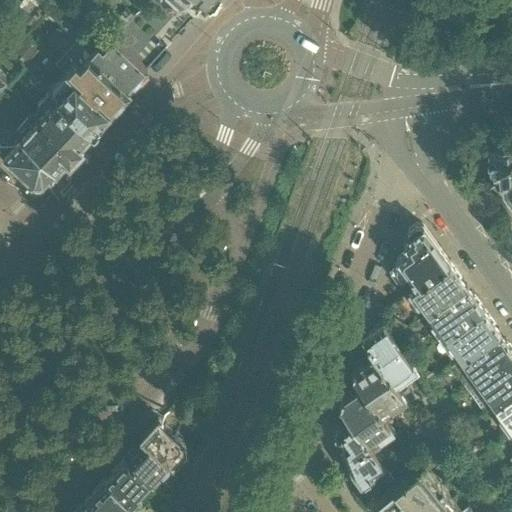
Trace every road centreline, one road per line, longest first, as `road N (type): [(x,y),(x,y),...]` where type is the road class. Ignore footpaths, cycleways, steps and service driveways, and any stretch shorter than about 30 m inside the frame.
road 1 (tertiary): [(37,511),(194,340),(240,238),(215,177)]
road 2 (residential): [(282,455),(384,205),(423,177)]
road 3 (unclassified): [(0,407),(215,177)]
road 4 (tertiary): [(217,73),(156,96),(36,224)]
road 5 (residential): [(423,177),(511,300)]
